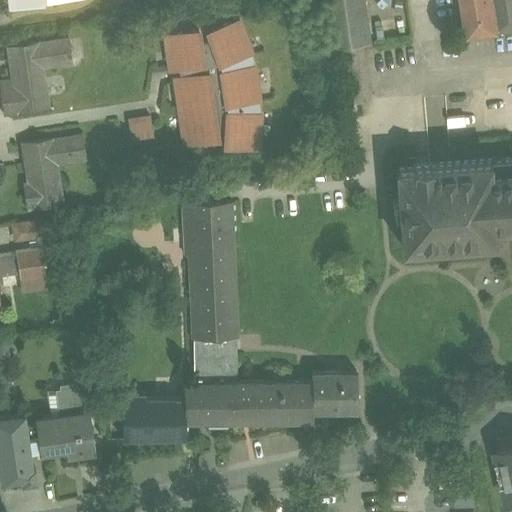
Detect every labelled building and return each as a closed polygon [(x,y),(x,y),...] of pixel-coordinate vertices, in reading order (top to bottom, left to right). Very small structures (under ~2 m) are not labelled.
[(362,0),(323,0),(331,47),(339,46),(341,65),(366,63),(364,42),(369,41),(362,0)] [(492,0),(462,0),(468,34),(497,29),(492,0)] [(511,0),(492,0),(497,29),(498,31),(511,28),(511,0)] [(239,20),(207,31),(210,40),(201,43),(199,30),(166,35),(171,70),(184,68),(186,76),(176,77),(186,144),(219,139),(217,132),(226,132),(225,146),(258,148),(260,113),(258,113),(256,101),(259,100),(254,65),(251,66),(249,54),(251,53),(239,20)] [(27,41),(23,42),(7,45),(13,85),(10,86),(9,84),(7,85),(12,114),(14,113),(14,111),(17,111),(42,107),(50,106),(50,104),(49,104),(42,60),(63,57),(64,64),(71,63),(71,64),(74,63),(70,36),(67,36),(67,37),(41,41),(40,40),(28,42),(27,41)] [(366,63),(341,65),(345,104),(369,101),(366,63)] [(151,116),(128,119),(131,139),(154,136),(151,116)] [(22,141),(19,141),(20,143),(22,143),(27,182),(24,183),(23,182),(22,182),(27,209),(28,209),(28,208),(64,203),(64,202),(63,202),(56,157),(78,153),(79,160),(85,159),(88,159),(84,131),(81,132),(81,133),(54,137),(54,136),(46,137),(22,141)] [(511,159),(495,161),(431,166),(431,164),(413,165),(413,167),(397,168),(403,247),(501,239),(499,224),(511,222),(511,159)] [(232,199),(182,201),(183,235),(192,235),(193,252),(188,252),(190,339),(195,339),(195,382),(234,381),(233,353),(237,353),(236,337),(238,337),(232,199)] [(42,220),(15,224),(17,239),(44,235),(42,220)] [(356,371),(312,372),(312,381),(313,413),(356,412),(356,371)] [(195,382),(184,382),(184,399),(175,399),(175,398),(145,398),(145,394),(122,394),(123,440),(124,440),(124,439),(184,438),(184,439),(185,439),(185,423),(186,423),(207,422),(207,423),(227,422),(227,402),(237,402),(237,381),(234,381),(195,382)] [(312,381),(237,381),(237,402),(227,402),(227,422),(228,422),(311,421),(312,422),(313,422),(313,413),(312,381)] [(25,411),(0,414),(0,480),(21,478),(22,484),(39,481),(36,464),(33,465),(25,411)] [(89,411),(39,418),(41,436),(40,436),(41,450),(66,447),(67,454),(94,451),(89,411)] [(511,445),(496,449),(499,460),(496,461),(499,461),(501,471),(498,472),(499,473),(502,472),(504,483),(501,484),(504,484),(509,503),(511,502),(511,445)]
